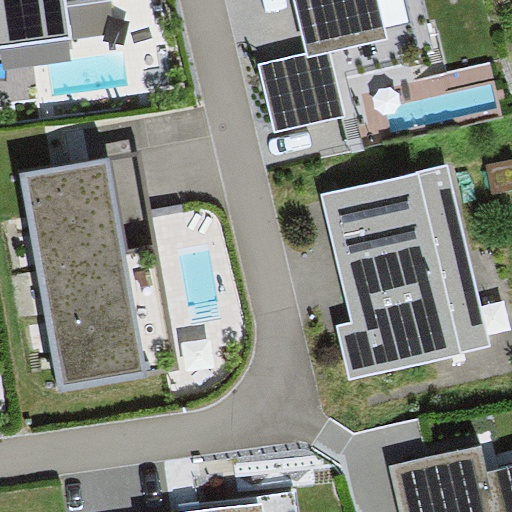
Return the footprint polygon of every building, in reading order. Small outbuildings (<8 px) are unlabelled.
[(114,0),(0,0),(0,49),(68,41),(64,12),(115,6),(114,0)] [(377,0),(291,0),(303,50),(264,60),(279,126),(342,112),(326,43),(385,29),(377,0)] [(110,171),(28,186),(65,392),(182,371),(160,251),(126,257),(110,171)] [(444,176),(323,204),(352,330),(335,334),(347,383),(485,352),(444,176)] [(511,511),(511,457),(487,464),(479,431),(387,453),(401,511),(511,511)] [(297,511),(293,483),(106,511),(297,511)]
